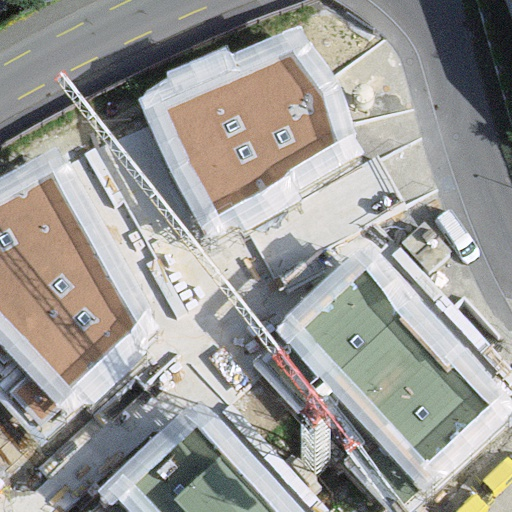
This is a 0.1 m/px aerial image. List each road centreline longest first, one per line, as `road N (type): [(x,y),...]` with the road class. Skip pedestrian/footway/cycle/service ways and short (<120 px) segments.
road 1 (unknown): [(467,103),(0,357)]
road 2 (residential): [(511,251),(467,103),(451,0)]
road 3 (residential): [(184,0),(0,98)]
